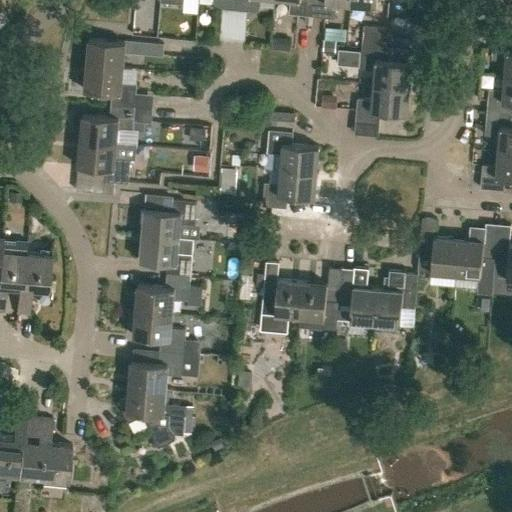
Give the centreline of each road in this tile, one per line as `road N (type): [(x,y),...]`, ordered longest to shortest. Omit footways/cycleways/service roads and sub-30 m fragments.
road 1 (residential): [(0,148),(50,199),(75,241),(86,282),(77,358)]
road 2 (residential): [(347,147),(316,120),(299,90),(226,81),(213,93),(211,113)]
road 3 (residential): [(433,150),(455,116),(474,0)]
road 4 (residential): [(511,200),(431,191),(433,150)]
